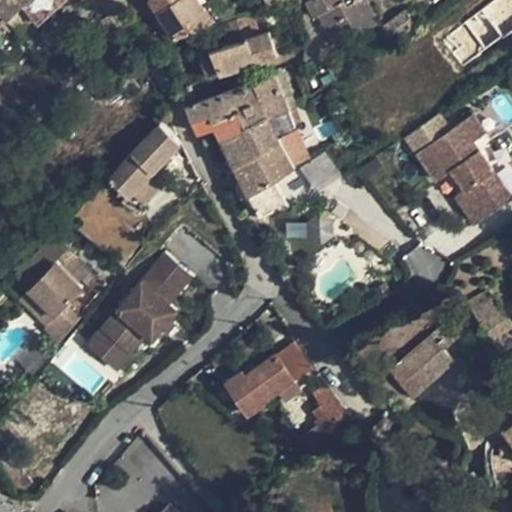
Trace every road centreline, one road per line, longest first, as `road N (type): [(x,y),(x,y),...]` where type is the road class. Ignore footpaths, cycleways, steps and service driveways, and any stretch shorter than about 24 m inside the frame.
road 1 (residential): [(133,407),(254,296),(256,267),(125,0)]
road 2 (unknown): [(256,267),(339,343),(467,511)]
road 3 (residential): [(39,511),(133,407)]
road 4 (residential): [(133,407),(219,511)]
